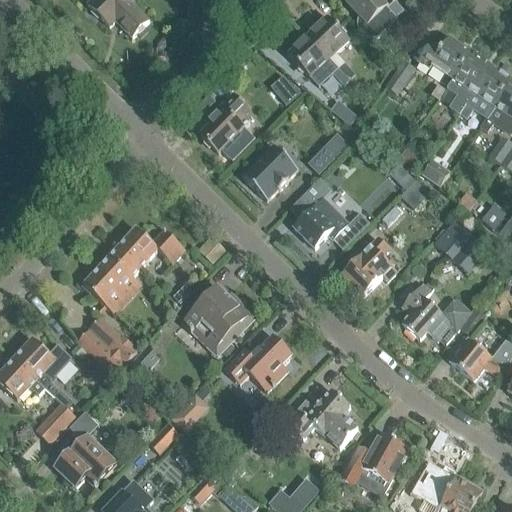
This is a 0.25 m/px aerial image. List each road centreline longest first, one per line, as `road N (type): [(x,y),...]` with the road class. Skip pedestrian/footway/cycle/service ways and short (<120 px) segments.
road 1 (residential): [(511,460),(423,411),(345,350),(142,142)]
road 2 (residential): [(0,310),(142,142)]
road 3 (residential): [(142,142),(285,0)]
road 4 (residential): [(142,142),(0,7)]
